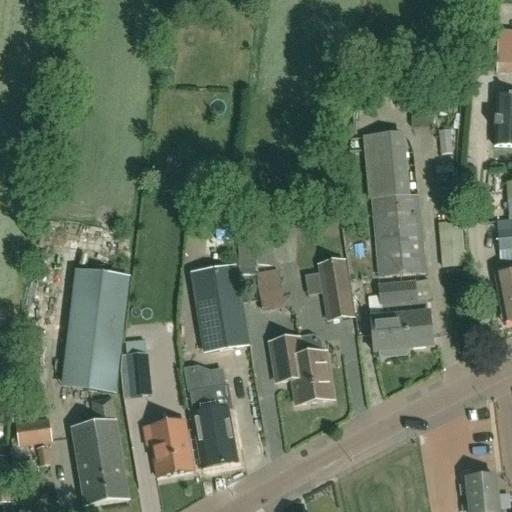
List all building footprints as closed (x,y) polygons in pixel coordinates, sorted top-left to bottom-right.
[(511,33),(500,33),(499,47),(497,47),(496,76),(511,76),(511,33)] [(376,131),(395,132),(396,64),(377,64),(376,131)] [(511,90),(497,91),(496,99),(495,99),(493,147),(511,148),(511,90)] [(226,167),(211,173),(218,189),(233,182),(226,167)] [(417,198),(371,202),(378,280),(424,276),(417,198)] [(457,200),(458,225),(467,225),(466,200),(457,200)] [(511,221),(509,222),(497,223),(498,233),(498,234),(499,253),(500,253),(501,265),(511,263),(511,221)] [(255,270),(255,267),(257,239),(257,236),(239,235),(236,268),(255,270)] [(352,321),(349,300),(343,264),(319,268),(329,325),(352,321)] [(195,291),(206,355),(247,349),(234,269),(198,275),(201,290),(195,291)] [(90,373),(87,393),(115,396),(130,279),(77,273),(64,370),(90,373)] [(291,275),(267,277),(269,313),(293,312),(291,275)] [(511,323),(511,275),(495,278),(503,325),(511,323)] [(414,284),(396,286),(398,305),(404,305),(405,318),(399,319),(400,331),(404,331),(406,352),(432,349),(429,316),(427,316),(426,302),(416,303),(414,284)] [(396,353),(406,352),(404,331),(400,331),(399,319),(405,318),(404,305),(398,305),(396,286),(378,288),(381,320),(370,321),(373,355),(379,354),(380,357),(382,359),(394,358),(396,356),(396,353)] [(309,339),(298,341),(270,345),(276,385),(292,383),(296,408),(331,403),(324,355),(323,355),(322,347),(309,339)] [(147,357),(127,358),(127,359),(131,400),(152,397),(147,356),(147,357)] [(203,471),(207,470),(210,472),(219,471),(221,468),(236,465),(227,412),(231,411),(227,388),(190,394),(203,471)] [(128,502),(112,401),(91,405),(95,428),(72,432),(84,509),(128,502)] [(52,444),(49,422),(16,426),(19,449),(52,444)] [(157,481),(193,474),(184,423),(144,430),(147,449),(152,449),(157,481)] [(47,449),(37,451),(40,469),(51,467),(47,449)] [(0,507),(14,505),(5,458),(0,459),(0,507)] [(498,511),(494,478),(466,482),(469,511),(498,511)]
